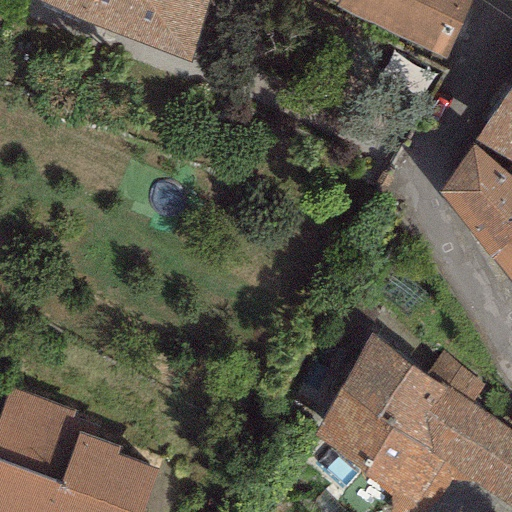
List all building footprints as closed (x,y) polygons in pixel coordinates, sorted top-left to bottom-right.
[(85,0),(184,40),(195,0),(85,0)] [(366,0),(440,34),(454,0),(366,0)] [(511,84),(485,125),(511,140),(511,175),(474,144),(448,179),(511,257),(511,84)] [(384,184),(389,174),(378,168),(373,178),(384,184)] [(445,385),(373,334),(319,421),(414,486),(427,466),(449,452),(511,495),(511,433),(467,401),(445,385)] [(467,401),(478,384),(456,369),(445,385),(467,401)] [(131,511),(150,463),(109,448),(112,441),(76,427),(81,415),(11,388),(0,417),(0,511),(131,511)]
